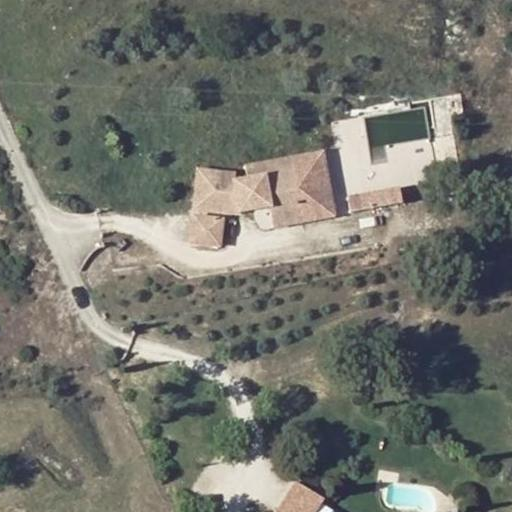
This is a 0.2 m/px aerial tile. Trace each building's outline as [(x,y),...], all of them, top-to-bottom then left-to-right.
[(330,126),(344,210),(399,201),(397,186),(437,179),(426,111),(330,126)] [(276,154),(267,128),(239,137),(248,162),(276,154)] [(263,204),(289,195),(277,159),(228,174),(225,168),(208,167),(208,175),(189,174),(187,208),(222,210),(244,203),(243,198),(260,194),(261,198),(263,204)] [(208,175),(208,167),(189,166),(189,174),(208,175)] [(261,198),(260,194),(243,198),(244,203),(261,198)] [(289,195),(263,204),(265,212),(291,203),(289,195)] [(222,210),(187,208),(186,217),(221,219),(222,210)] [(221,219),(186,217),(186,240),(220,243),(221,219)] [(316,511),(322,503),(298,487),(281,511),(316,511)]
